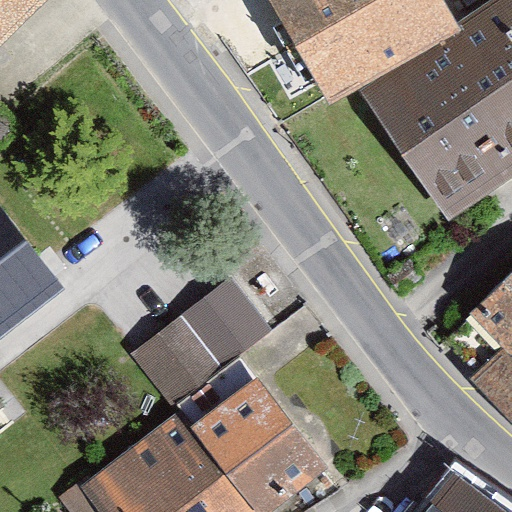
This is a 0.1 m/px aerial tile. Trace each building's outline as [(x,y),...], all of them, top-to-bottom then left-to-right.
[(0,0),(0,17),(18,0),(0,0)] [(440,0),(267,0),(328,93),(354,76),(450,14),(440,0)] [(354,76),(437,202),(511,153),(511,0),(471,0),(450,14),(354,76)] [(0,331),(66,278),(0,195),(0,331)] [(511,262),(444,329),(511,406),(511,262)] [(175,404),(82,478),(107,511),(249,511),(314,457),(189,306),(132,347),(175,404)] [(511,511),(505,508),(444,465),(404,511),(511,511)]
